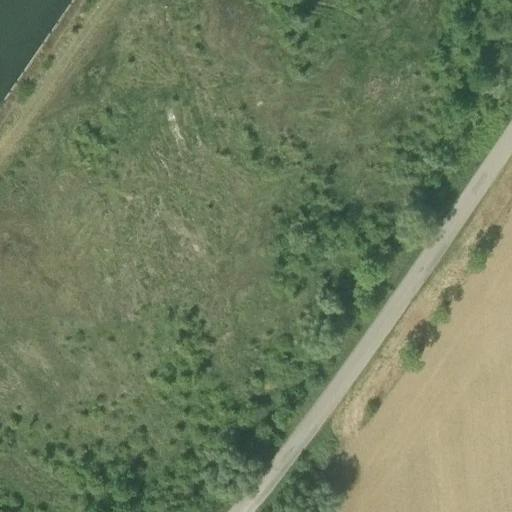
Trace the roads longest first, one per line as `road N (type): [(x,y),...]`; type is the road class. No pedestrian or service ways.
road 1 (unclassified): [(230,511),(301,426),(511,124)]
road 2 (unknown): [(85,0),(0,128)]
